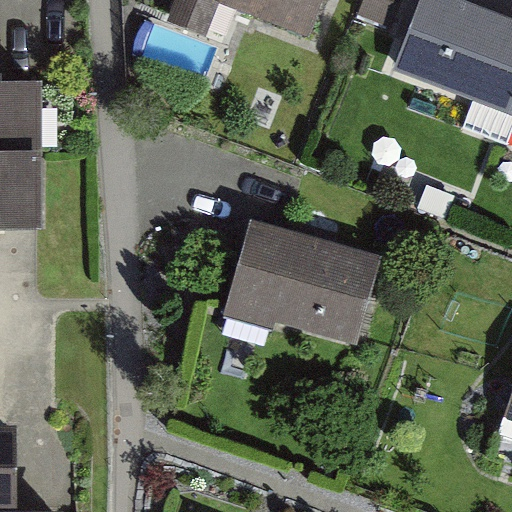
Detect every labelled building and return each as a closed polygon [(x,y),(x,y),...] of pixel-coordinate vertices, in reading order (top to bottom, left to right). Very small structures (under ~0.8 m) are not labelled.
[(345,0),(181,0),(171,28),(231,50),(243,17),(327,48),(345,0)] [(511,146),(511,19),(461,0),(431,0),(404,69),(483,100),(471,131),(511,146)] [(40,109),(0,108),(0,254),(39,255),(40,109)] [(370,354),(395,265),(256,226),(228,327),(285,343),(288,332),(370,354)] [(0,511),(11,511),(15,452),(0,450),(0,511)]
